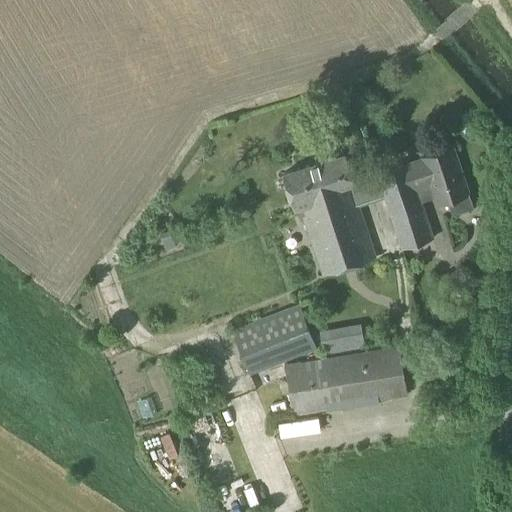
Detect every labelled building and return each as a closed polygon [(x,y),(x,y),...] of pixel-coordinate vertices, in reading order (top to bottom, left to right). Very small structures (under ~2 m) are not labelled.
[(423,159),(377,174),(384,195),(402,249),(433,239),(415,186),(430,181),(438,204),(448,201),(452,214),(471,208),(467,194),(468,194),(452,148),(422,158),(423,159)] [(384,195),(377,174),(353,182),(344,154),(284,174),(295,208),(300,207),(322,274),(375,257),(358,204),(384,195)] [(159,335),(296,294),(284,252),(269,257),(268,253),(146,290),(159,335)] [(250,374),(316,349),(299,305),(232,330),(250,374)] [(323,357),(366,350),(362,323),(319,330),(323,357)] [(292,414),(406,396),(398,346),(284,365),(292,414)] [(177,431),(167,436),(177,456),(188,451),(177,431)]
